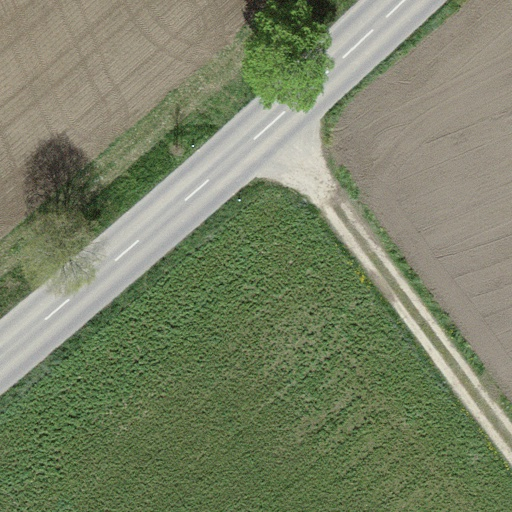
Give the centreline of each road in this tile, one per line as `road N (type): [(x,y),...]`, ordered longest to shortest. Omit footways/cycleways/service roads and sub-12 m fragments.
road 1 (tertiary): [(0,354),(276,120),(402,0)]
road 2 (track): [(0,266),(225,74),(299,0)]
road 3 (track): [(276,120),(511,437)]
